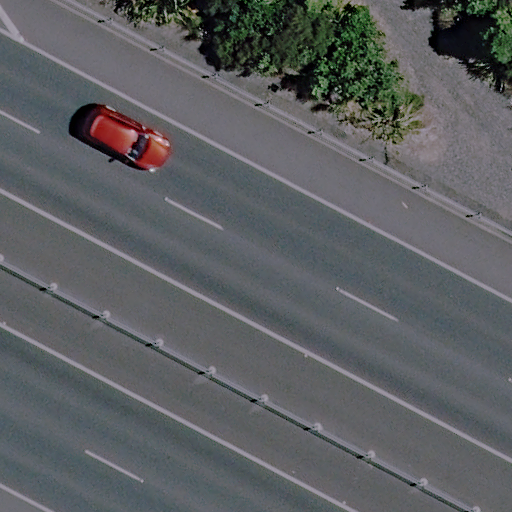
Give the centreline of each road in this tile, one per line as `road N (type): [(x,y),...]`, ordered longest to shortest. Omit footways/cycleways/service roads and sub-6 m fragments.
road 1 (motorway): [(0,97),(511,368)]
road 2 (motorway): [(220,511),(0,395)]
road 3 (track): [(511,141),(368,0)]
